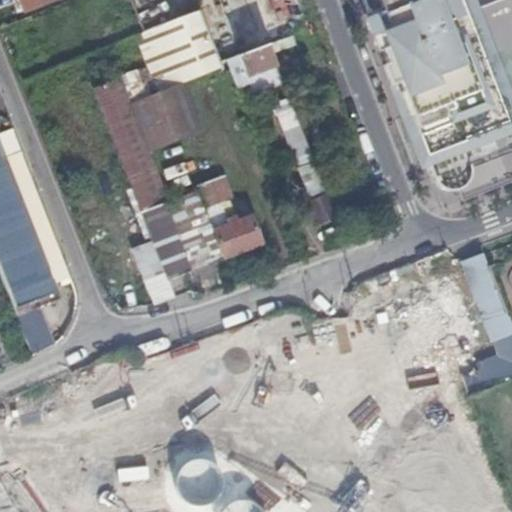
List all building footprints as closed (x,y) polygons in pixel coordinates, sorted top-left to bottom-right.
[(19,0),(24,12),(44,4),(42,0),(19,0)] [(362,0),(371,23),(378,41),(405,109),(413,132),(422,153),(430,175),(433,183),(433,184),(437,187),(440,190),(448,192),(459,189),(473,184),(466,166),(475,162),(467,143),(489,135),(481,114),(496,109),(472,45),(457,51),(445,20),(460,15),(454,0),(362,0)] [(473,184),(477,195),(511,181),(511,0),(454,0),(460,15),(445,20),(457,51),(472,45),(496,109),(481,114),(489,135),(467,143),(475,162),(466,166),(473,184)] [(141,34),(135,36),(147,67),(158,94),(183,84),(220,69),(218,63),(198,12),(170,22),(141,34)] [(225,60),(225,61),(233,81),(247,76),(255,95),(283,85),(276,65),(267,44),(239,55),(225,60)] [(158,94),(147,67),(120,78),(130,105),(158,94)] [(130,105),(120,78),(91,89),(165,281),(194,269),(168,202),(149,153),(130,105)] [(183,84),(158,94),(176,142),(201,132),(183,84)] [(176,142),(158,94),(130,105),(149,153),(176,142)] [(310,154),(289,100),(273,106),(294,161),(310,154)] [(0,276),(11,304),(48,290),(0,164),(0,276)] [(309,198),(325,193),(314,164),(299,170),(309,198)] [(225,175),(193,187),(195,191),(221,259),(260,244),(250,217),(237,221),(227,199),(233,197),(225,175)] [(195,191),(168,202),(194,269),(221,259),(195,191)] [(318,226),(336,221),(326,195),(309,203),(318,226)] [(462,262),(491,339),(493,338),(511,332),(482,254),(472,258),(462,262)] [(423,282),(453,356),(465,351),(481,345),(450,272),(423,282)] [(189,291),(192,293),(202,289),(197,278),(196,279),(195,278),(185,283),(189,291)] [(511,373),(511,332),(493,338),(500,357),(471,367),(465,351),(453,356),(466,391),(511,373)] [(104,377),(108,416),(137,413),(133,374),(104,377)] [(375,386),(406,448),(427,438),(396,376),(375,386)] [(30,511),(108,511),(102,465),(26,475),(30,511)] [(510,511),(498,475),(471,486),(480,511),(510,511)]
